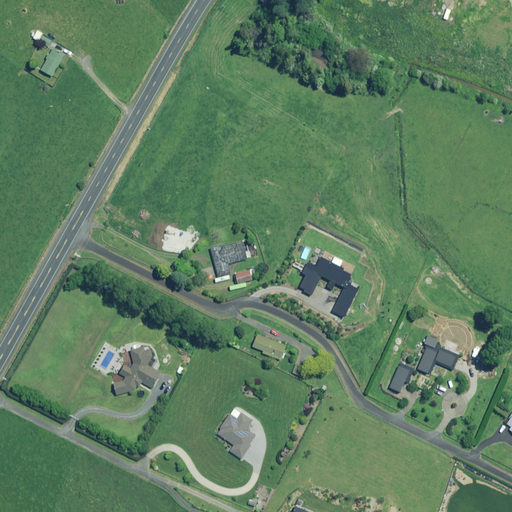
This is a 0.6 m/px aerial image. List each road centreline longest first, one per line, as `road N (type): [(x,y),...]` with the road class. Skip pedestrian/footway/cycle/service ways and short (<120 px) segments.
road 1 (residential): [(69,234),(201,303),(251,301),(287,315),(322,339),(362,401),(511,479)]
road 2 (secondary): [(69,234),(203,0)]
road 3 (secondary): [(0,361),(69,234)]
